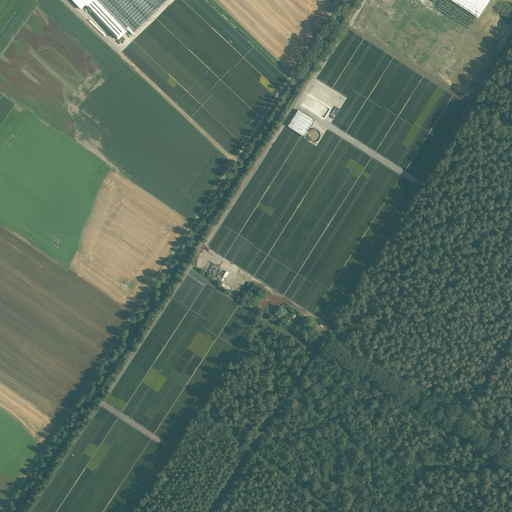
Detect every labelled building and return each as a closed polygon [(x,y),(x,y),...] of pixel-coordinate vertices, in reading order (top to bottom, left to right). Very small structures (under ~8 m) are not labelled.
[(84,6),(78,0),(71,0),(81,9),(84,6)] [(78,0),(84,6),(121,45),(146,21),(126,0),(78,0)] [(157,10),(147,0),(126,0),(146,21),(157,10)] [(168,0),(147,0),(157,10),(168,0)] [(341,93),(348,97),(338,115),(342,112),(343,113),(346,113),(346,108),(347,106),(360,106),(361,107),(363,106),(368,106),(365,104),(365,101),(366,99),(366,94),(366,93),(361,90),(358,86),(356,88),(356,90),(352,92),(348,93),(347,93),(349,90),(347,89),(347,87),(344,87),(341,93)] [(304,137),(315,120),(298,109),(287,127),(304,137)] [(312,126),(322,132),(325,127),(314,121),(312,126)] [(272,296),(276,290),(283,294),(288,286),(336,296),(340,275),(311,270),(321,252),(310,245),(309,252),(292,249),(288,256),(289,250),(285,249),(277,261),(280,263),(276,262),(282,266),(272,264),(271,266),(278,270),(273,269),(272,272),(277,273),(272,296)] [(233,288),(234,291),(236,293),(239,294),(242,293),(244,290),(245,287),(244,285),(241,283),(238,282),(235,283),(234,285),(233,288)] [(170,310),(178,326),(192,328),(203,329),(206,331),(217,326),(217,330),(220,332),(222,329),(226,329),(225,331),(227,331),(228,322),(223,318),(231,315),(220,314),(221,312),(219,312),(219,309),(220,309),(209,308),(210,304),(199,308),(196,303),(193,302),(199,293),(188,292),(184,284),(168,307),(169,308),(173,307),(170,310)] [(317,323),(311,333),(321,340),(328,330),(317,323)]
